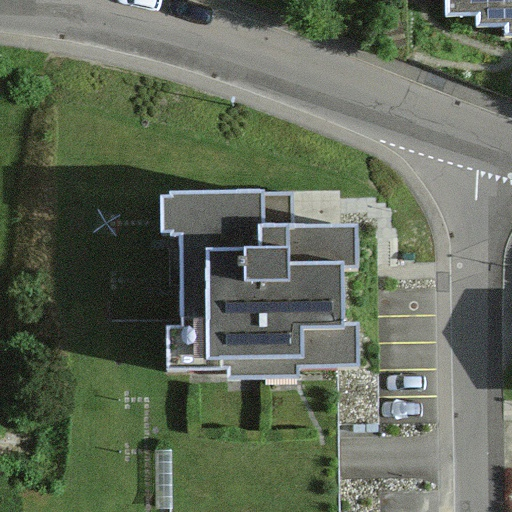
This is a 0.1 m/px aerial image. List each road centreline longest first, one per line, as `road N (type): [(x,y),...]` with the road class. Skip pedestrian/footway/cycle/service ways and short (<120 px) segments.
road 1 (residential): [(3,0),(144,27),(479,142)]
road 2 (residential): [(479,511),(479,142)]
